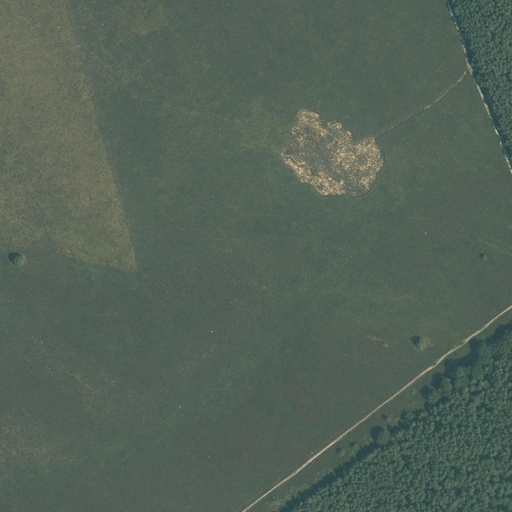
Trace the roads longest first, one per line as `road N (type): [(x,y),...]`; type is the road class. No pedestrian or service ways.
road 1 (track): [(243,511),(511,306)]
road 2 (track): [(511,171),(446,0)]
